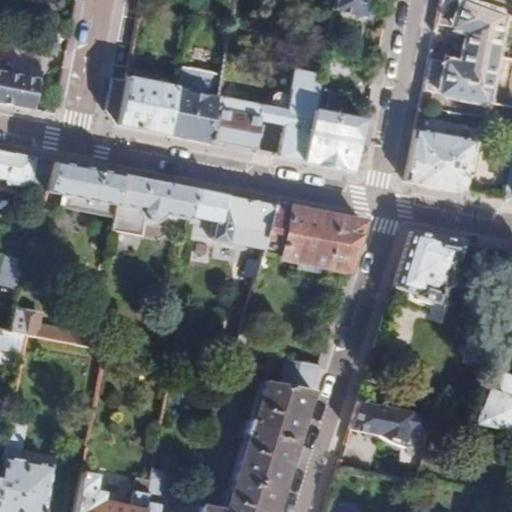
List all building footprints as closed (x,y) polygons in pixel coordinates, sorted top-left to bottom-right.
[(232,12),(234,0),(218,0),(217,9),(232,12)] [(216,98),(207,143),(252,152),(257,126),(282,130),(276,157),(303,162),(313,112),(322,62),(299,57),(294,80),(279,78),(275,93),(219,82),(216,98)] [(0,103),(15,107),(20,75),(0,71),(0,103)] [(102,110),(113,124),(122,80),(108,77),(102,110)] [(122,80),(113,124),(116,126),(165,135),(174,90),(174,88),(122,77),(122,80)] [(174,90),(165,135),(207,143),(216,98),(174,90)] [(313,112),(303,162),(351,171),(360,121),(313,112)] [(474,140),(415,128),(404,180),(463,192),(474,140)] [(41,192),(48,160),(0,150),(0,178),(26,184),(25,189),(41,192)] [(496,189),(495,198),(511,200),(511,157),(505,191),(496,189)] [(113,217),(119,174),(53,161),(45,192),(59,195),(57,207),(113,217)] [(185,214),(190,188),(119,174),(113,217),(112,232),(140,237),(143,222),(153,224),(161,216),(185,220),(185,214)] [(262,243),(272,204),(190,188),(185,214),(215,220),(211,239),(224,241),(225,235),(262,243)] [(259,252),(348,271),(363,221),(272,204),(262,243),(259,252)] [(411,232),(394,285),(425,292),(424,297),(428,298),(427,301),(435,303),(436,300),(440,301),(444,286),(449,287),(453,274),(448,272),(452,258),(460,259),(465,242),(411,232)] [(0,265),(0,285),(11,288),(18,266),(1,261),(0,265)] [(244,275),(253,278),(257,263),(247,261),(244,275)] [(11,332),(29,336),(98,349),(100,327),(79,323),(77,333),(40,327),(42,317),(16,312),(11,332)] [(284,357),(277,384),(310,390),(319,365),(284,357)] [(255,368),(232,363),(236,375),(252,378),(255,368)] [(511,374),(491,366),(472,420),(509,429),(511,422),(511,374)] [(277,384),(265,381),(252,421),(249,421),(245,436),(249,437),(225,511),(216,511),(198,508),(196,511),(272,511),(310,390),(277,384)] [(385,402),(359,397),(352,418),(379,423),(385,402)] [(426,431),(430,411),(407,407),(404,427),(412,428),(426,431)] [(28,424),(13,421),(6,451),(22,454),(28,424)] [(92,422),(81,475),(94,478),(105,425),(92,422)] [(425,441),(426,431),(412,428),(409,439),(425,441)] [(6,451),(4,462),(20,464),(22,454),(6,451)] [(152,473),(155,457),(144,455),(137,492),(148,493),(152,473)] [(0,483),(0,511),(42,511),(50,470),(20,464),(4,462),(1,479),(0,483)] [(148,493),(146,503),(159,505),(165,475),(152,473),(148,493)] [(73,511),(144,511),(146,503),(148,493),(137,492),(134,508),(106,503),(107,495),(92,492),(94,478),(81,475),(73,511)] [(200,498),(203,482),(195,481),(193,495),(200,498)] [(196,511),(198,508),(200,498),(193,495),(189,495),(187,508),(182,507),(180,511),(162,511),(163,506),(159,505),(146,503),(144,511),(196,511)]
